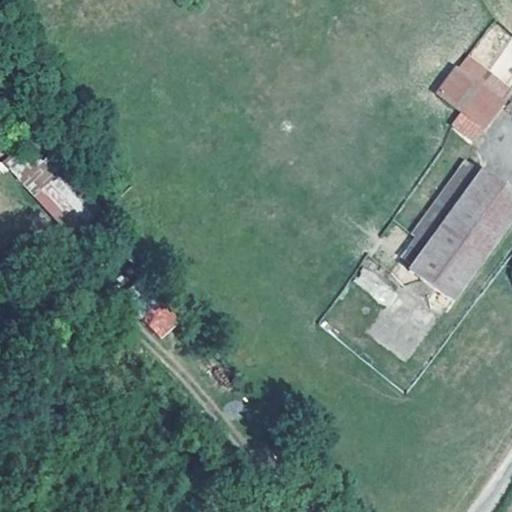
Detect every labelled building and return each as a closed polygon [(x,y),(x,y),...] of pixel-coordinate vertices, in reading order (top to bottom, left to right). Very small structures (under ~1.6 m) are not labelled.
[(477,94),(488,79),(465,62),(454,77),(477,94)] [(477,94),(454,77),(438,100),(485,134),(511,97),(488,79),(477,94)] [(94,216),(28,140),(3,161),(70,237),(94,216)] [(410,264),(412,266),(420,272),(483,178),(466,167),(419,240),(424,243),(416,254),(410,264)] [(511,194),(484,176),(483,178),(420,272),(417,277),(459,305),(511,226),(511,194)] [(137,314),(161,338),(179,321),(154,296),(137,314)]
